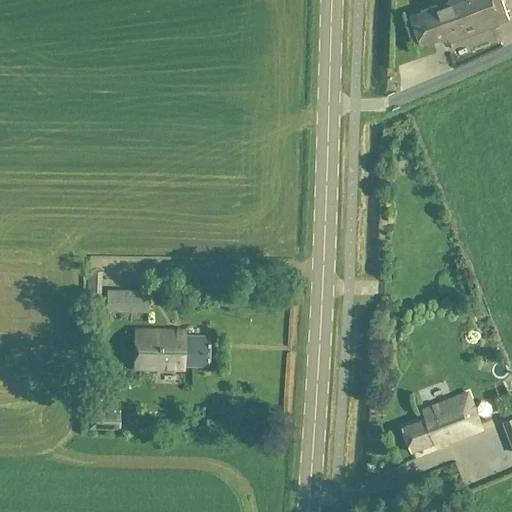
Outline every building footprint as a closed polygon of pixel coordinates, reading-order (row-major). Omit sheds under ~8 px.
[(422,46),(447,37),(449,43),(508,21),(500,0),(447,0),(448,1),(410,15),(422,46)] [(106,313),(148,314),(149,291),(106,290),(106,313)] [(128,368),(136,368),(183,369),(183,365),(206,365),(206,335),(183,335),(183,331),(129,330),(128,368)] [(101,392),(88,391),(88,411),(87,429),(117,429),(118,411),(101,411),(101,392)] [(424,418),(402,427),(413,453),(437,444),(436,442),(446,438),(448,442),(481,429),(471,404),(467,394),(453,399),(421,412),(424,418)]
